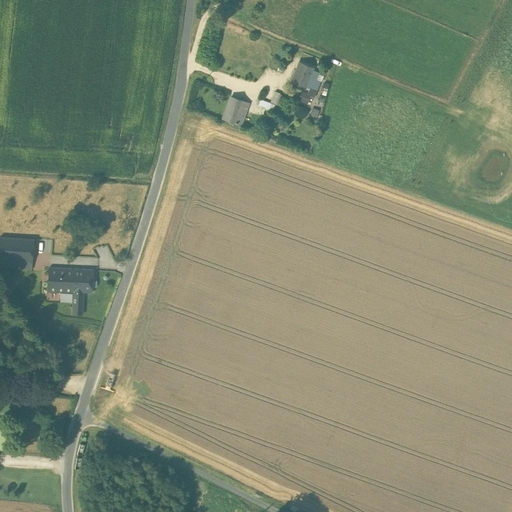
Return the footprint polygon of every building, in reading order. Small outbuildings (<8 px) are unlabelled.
[(314,67),(299,61),(291,82),(306,88),(306,87),(312,89),(316,79),(317,80),(320,72),(315,70),(315,72),(312,71),(314,67)] [(311,94),(302,90),(298,100),(307,103),(311,94)] [(280,93),(275,91),(271,101),(276,103),(280,93)] [(284,95),(280,93),(276,103),(280,105),(284,95)] [(326,96),(320,94),(317,100),(323,102),(326,96)] [(250,103),(231,96),(223,119),(242,125),(250,103)] [(275,105),(260,99),(258,104),(273,110),(275,105)] [(34,240),(0,236),(0,259),(6,260),(32,262),(34,240)] [(32,262),(6,260),(5,267),(31,269),(32,262)] [(70,269),(49,268),(48,291),(73,293),(72,314),(83,314),(84,292),(78,291),(78,279),(75,278),(75,276),(69,275),(70,269)] [(93,270),(70,269),(69,275),(75,276),(75,278),(78,279),(78,291),(84,292),(92,292),(93,270)]
